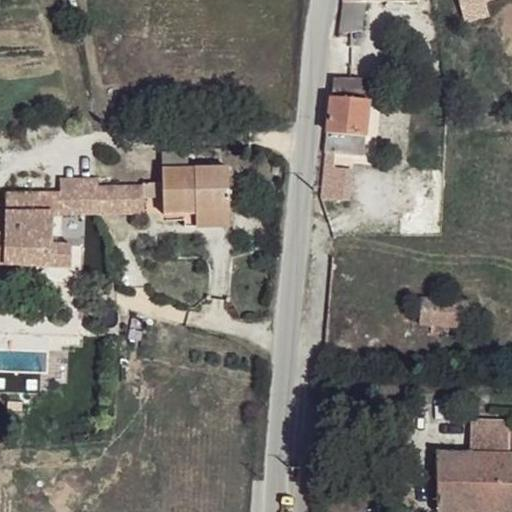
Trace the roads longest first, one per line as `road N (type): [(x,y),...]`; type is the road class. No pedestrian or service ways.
road 1 (tertiary): [(325,0),(315,45),(281,511)]
road 2 (unknown): [(308,160),(149,146)]
